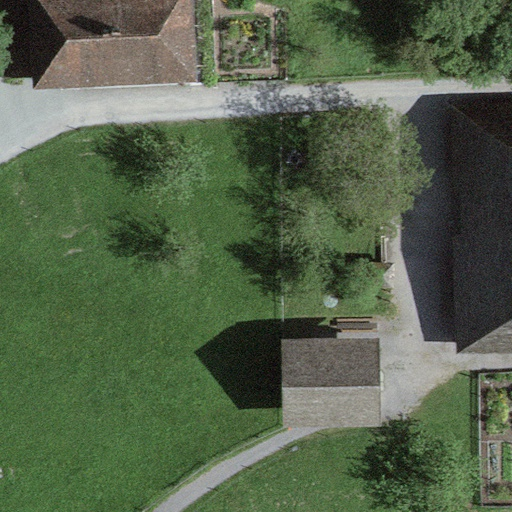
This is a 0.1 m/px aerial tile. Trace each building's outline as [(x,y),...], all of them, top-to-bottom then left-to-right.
[(183,0),(4,0),(8,75),(187,66),(183,0)] [(511,121),(474,122),(478,331),(511,329),(511,121)] [(390,283),(391,264),(386,264),(386,226),(381,226),(381,264),(371,264),(371,282),(390,283)] [(287,234),(287,259),(307,260),(307,235),(287,234)] [(301,354),(302,405),(359,404),(358,353),(301,354)]
